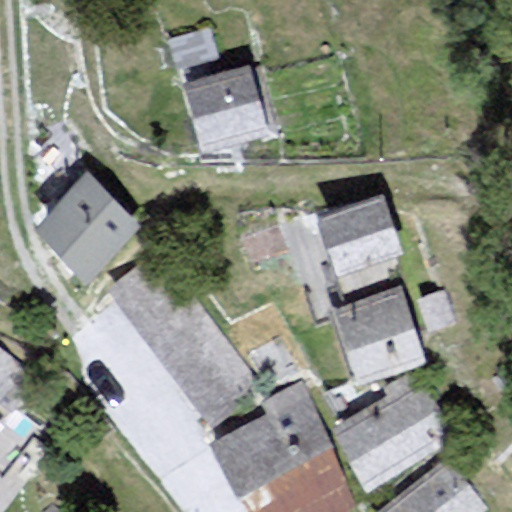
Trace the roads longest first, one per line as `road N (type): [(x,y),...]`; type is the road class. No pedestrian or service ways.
road 1 (track): [(0,5),(22,237),(79,327)]
road 2 (unclassified): [(213,511),(79,327)]
